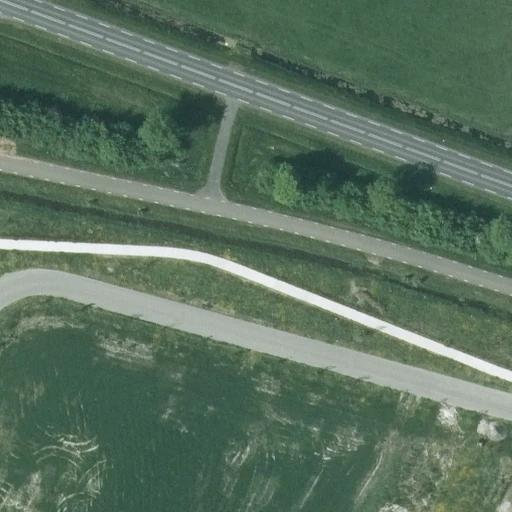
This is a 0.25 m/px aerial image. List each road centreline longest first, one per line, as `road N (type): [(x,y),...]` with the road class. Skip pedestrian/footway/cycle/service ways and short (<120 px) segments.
road 1 (primary): [(511,186),(2,0)]
road 2 (unclassified): [(0,292),(34,281),(79,288),(511,407)]
road 3 (unclassified): [(511,286),(331,235),(0,162)]
